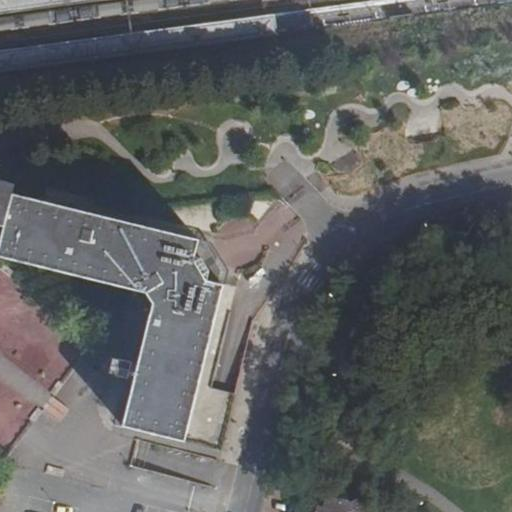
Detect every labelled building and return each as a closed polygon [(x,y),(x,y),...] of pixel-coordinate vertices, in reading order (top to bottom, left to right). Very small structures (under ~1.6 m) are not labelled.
[(0,0),(0,11),(95,0),(0,0)] [(267,14),(0,48),(0,69),(271,35),(267,14)] [(151,311),(120,432),(183,448),(223,288),(208,285),(210,275),(203,261),(196,259),(200,242),(191,240),(153,230),(89,214),(13,194),(15,186),(0,182),(0,228),(4,230),(0,246),(0,258),(143,298),(151,311)] [(252,223),(278,239),(287,225),(261,209),(252,223)] [(365,511),(367,503),(358,501),(354,494),(348,499),(296,486),(289,511),(365,511)]
